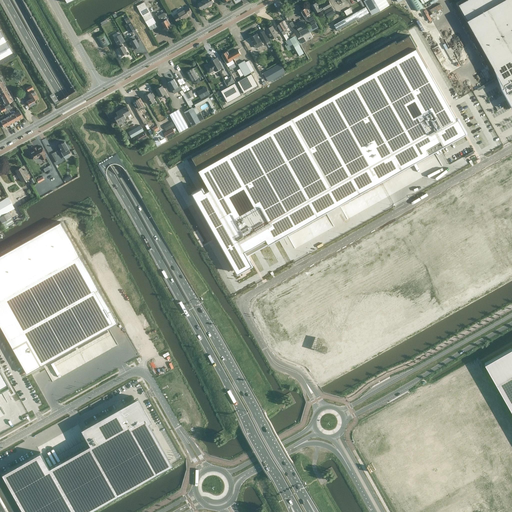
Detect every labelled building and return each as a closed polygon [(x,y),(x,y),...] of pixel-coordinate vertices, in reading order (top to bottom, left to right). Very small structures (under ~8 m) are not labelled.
[(208,7),(204,0),(202,0),(203,0),(198,3),(201,9),(204,8),(204,9),(208,7)] [(364,0),(364,1),(372,15),(389,5),(386,0),(364,0)] [(419,0),(410,0),(417,11),(423,7),(419,0)] [(511,0),(466,0),(459,4),(499,76),(503,82),(505,86),(503,88),(509,98),(508,99),(508,100),(509,99),(511,104),(511,106),(511,105),(511,0)] [(311,5),(315,13),(323,9),(324,9),(323,10),(328,18),(336,13),(329,1),(319,6),(316,2),(311,5)] [(144,2),(137,6),(150,30),(157,26),(155,23),(156,23),(144,2)] [(426,10),(429,17),(443,11),(440,4),(426,10)] [(183,9),(173,15),(178,23),(189,16),(188,14),(192,12),(188,5),(183,8),(183,9)] [(343,20),(334,25),(337,30),(369,12),(366,7),(346,18),(343,20)] [(313,37),(310,32),(318,28),(316,23),(317,23),(311,13),(310,13),(309,13),(307,8),(301,11),(301,12),(300,12),(302,14),(303,14),(304,17),(305,19),(306,18),(309,19),(310,20),(310,21),(312,25),(308,27),(304,21),(295,26),(292,28),(301,44),(313,37)] [(350,8),(344,11),(347,16),(353,13),(350,8)] [(158,16),(161,22),(165,29),(166,29),(168,29),(168,28),(171,26),(164,13),(158,16)] [(277,24),(283,34),(283,35),(285,34),(285,32),(287,31),(286,28),(282,21),(277,24)] [(266,29),(272,39),(278,36),(272,26),(266,29)] [(0,59),(13,53),(0,30),(0,59)] [(272,46),(263,30),(258,33),(264,44),(266,43),(269,47),(272,46)] [(104,33),(96,37),(102,48),(110,43),(104,33)] [(263,45),(257,33),(250,37),(256,48),(263,45)] [(131,40),(129,41),(134,49),(139,46),(135,38),(133,35),(129,37),(131,40)] [(241,130),(192,157),(209,187),(210,189),(207,191),(205,191),(203,187),(193,192),(222,244),(235,268),(238,273),(253,265),(250,260),(248,256),(248,255),(443,145),(451,141),(466,132),(458,118),(457,119),(417,47),(410,35),(397,42),(397,41),(396,39),(355,62),(357,65),(326,82),(321,84),(306,93),(242,129),(241,130)] [(294,36),(293,37),(286,41),(290,49),(299,45),(294,36)] [(119,47),(117,48),(121,56),(127,53),(122,45),(121,43),(125,41),(123,37),(115,42),(117,45),(118,45),(119,47)] [(238,49),(229,54),(227,51),(227,52),(226,52),(224,52),(224,53),(221,55),(229,68),(232,66),(229,61),(240,54),(238,49)] [(215,71),(222,68),(216,58),(212,61),(210,62),(210,61),(209,62),(210,63),(205,66),(209,73),(214,70),(215,71)] [(244,76),(251,72),(245,60),(238,64),(244,76)] [(285,72),(280,63),(262,73),(267,83),(285,72)] [(193,68),(186,72),(192,82),(199,78),(193,68)] [(252,74),(238,81),(244,93),(258,86),(252,74)] [(234,81),(232,77),(224,81),(227,85),(234,81)] [(168,82),(172,90),(175,88),(177,92),(180,90),(174,79),(168,82)] [(235,83),(221,91),(228,103),(242,95),(235,83)] [(156,89),(160,97),(161,97),(163,96),(165,99),(168,97),(162,86),(156,89)] [(205,87),(197,91),(201,98),(209,94),(205,87)] [(32,98),(27,101),(30,106),(35,103),(34,101),(39,98),(35,90),(29,94),(32,98)] [(188,98),(194,95),(191,90),(186,93),(188,98)] [(0,97),(1,97),(3,100),(10,95),(8,91),(0,95),(0,97)] [(55,91),(51,93),(54,102),(59,100),(55,91)] [(145,95),(150,104),(156,101),(154,97),(155,97),(153,92),(151,93),(150,92),(145,95)] [(5,105),(13,100),(10,95),(3,100),(5,105)] [(209,100),(211,104),(213,104),(210,97),(192,105),(193,107),(209,100)] [(143,110),(146,108),(140,98),(134,101),(139,109),(141,107),(143,110)] [(5,117),(9,125),(14,123),(8,113),(7,111),(4,106),(2,108),(6,115),(4,116),(5,117)] [(121,109),(127,119),(129,118),(127,115),(128,115),(128,116),(130,115),(129,114),(131,113),(126,106),(121,109)] [(14,112),(18,120),(23,117),(18,108),(16,109),(17,111),(14,112)] [(200,122),(192,108),(184,112),(188,120),(189,120),(192,126),(200,122)] [(115,112),(117,116),(114,118),(118,125),(121,123),(121,124),(125,121),(125,120),(127,119),(121,109),(115,112)] [(178,109),(169,114),(179,132),(188,127),(178,109)] [(14,123),(18,120),(14,112),(11,114),(9,110),(7,111),(8,113),(14,123)] [(0,118),(0,119),(0,120),(4,128),(9,125),(5,117),(4,116),(0,118)] [(504,117),(499,120),(502,126),(507,124),(504,117)] [(127,132),(130,138),(143,130),(140,125),(127,132)] [(173,136),(173,135),(175,133),(175,132),(176,131),(175,128),(173,129),(173,128),(164,133),(167,138),(170,137),(173,136)] [(144,131),(132,138),(134,142),(137,140),(138,142),(147,137),(144,131)] [(130,138),(128,134),(121,137),(124,142),(130,138)] [(58,145),(62,152),(65,151),(67,155),(70,152),(68,149),(64,141),(58,145)] [(42,160),(46,157),(44,154),(45,153),(41,146),(37,148),(36,147),(33,149),(34,150),(30,152),(34,160),(40,157),(42,160)] [(15,170),(22,182),(30,178),(25,169),(23,170),(21,167),(15,170)] [(11,217),(9,212),(0,216),(0,220),(1,223),(11,217)] [(60,221),(0,255),(0,326),(27,373),(117,322),(60,221)] [(511,347),(485,362),(494,378),(511,410),(511,347)] [(0,390),(7,386),(9,385),(2,372),(0,369),(0,368),(0,390)] [(7,470),(1,473),(4,478),(22,511),(86,511),(171,464),(153,432),(152,429),(148,423),(136,401),(133,403),(131,400),(131,401),(123,405),(118,408),(117,409),(86,426),(81,429),(80,429),(89,445),(49,467),(40,452),(35,455),(34,455),(10,469),(7,470)] [(414,463),(416,464),(416,466),(422,469),(424,463),(415,460),(414,463)] [(0,511),(14,511),(0,486),(0,511)]
